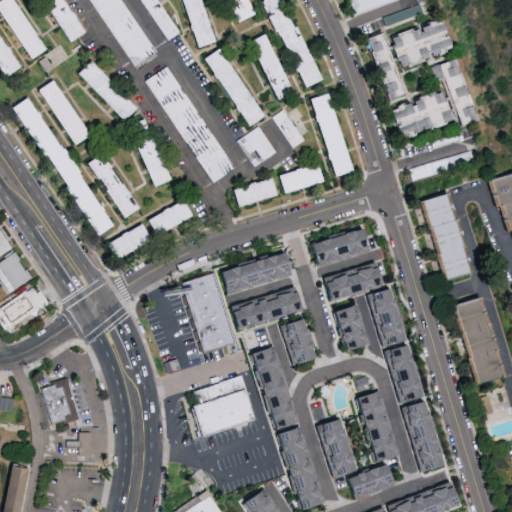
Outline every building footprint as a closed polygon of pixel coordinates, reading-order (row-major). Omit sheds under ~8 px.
[(34,59),(50,50),(20,0),(5,0),(1,3),(34,59)] [(88,34),(70,0),(66,0),(54,6),(73,42),(88,34)] [(90,0),(133,67),(155,53),(121,0),(90,0)] [(139,0),(155,25),(168,18),(157,0),(139,0)] [(218,43),(206,0),(187,0),(201,48),(218,43)] [(230,0),(241,23),(259,15),(252,0),(230,0)] [(322,82),(288,0),(268,0),(305,89),(322,82)] [(396,0),(350,0),(356,15),(396,0)] [(415,64),(421,64),(434,57),(439,55),(445,54),(460,47),(459,37),(451,38),(448,33),(455,29),(455,24),(426,27),(423,29),(412,30),(396,38),(395,38),(395,45),(401,56),(411,55),(415,64)] [(298,94),(272,33),(255,40),(281,101),(298,94)] [(373,37),(382,71),(396,67),(387,34),(373,37)] [(267,118),(226,48),(210,57),(251,127),(267,118)] [(483,118),(463,57),(433,68),(439,84),(447,81),(450,89),(393,108),(399,127),(405,125),(410,138),(460,121),(453,100),(458,98),(466,123),(483,118)] [(141,108),(95,61),(83,73),(129,120),(141,108)] [(234,169),(167,66),(145,80),(212,184),(234,169)] [(43,89),(78,145),(94,135),(59,80),(43,89)] [(387,86),(393,101),(406,96),(400,81),(387,86)] [(357,172),(333,93),(315,99),(340,177),(357,172)] [(116,227),(33,97),(18,107),(101,237),(116,227)] [(276,152),(259,126),(237,141),(254,167),(276,152)] [(175,180),(158,139),(142,146),(159,187),(175,180)] [(143,209),(109,152),(93,162),(127,219),(143,209)] [(327,184),(324,166),(284,173),(287,191),(327,184)] [(485,183),(492,208),(495,207),(502,233),(508,232),(511,246),(511,192),(508,177),(485,183)] [(281,196),(277,178),(233,190),(238,208),(281,196)] [(419,205),(443,198),(465,275),(441,282),(419,205)] [(153,218),(161,235),(196,218),(188,201),(153,218)] [(124,257),(155,241),(147,224),(116,241),(124,257)] [(0,257),(14,248),(0,226),(0,257)] [(319,266),(313,246),(361,233),(367,252),(319,266)] [(0,277),(11,294),(34,278),(16,252),(0,263),(0,277)] [(222,274),(281,256),(286,275),(227,293),(222,274)] [(331,303),(325,283),(372,268),(378,288),(331,303)] [(239,344),(206,355),(197,327),(183,284),(216,274),(233,327),(239,344)] [(3,309),(17,328),(50,304),(36,285),(3,309)] [(290,292),(296,312),(239,330),(233,310),(290,292)] [(366,300),(385,294),(401,342),(381,348),(366,300)] [(448,309),(473,301),(496,378),(471,386),(448,309)] [(354,309),(333,315),(344,350),(365,343),(354,309)] [(291,365),(279,328),(297,322),(309,360),(291,365)] [(403,350),(418,398),(399,405),(384,356),(403,350)] [(293,420),(272,427),(250,358),(271,351),(293,420)] [(353,390),(365,387),(362,376),(350,379),(353,390)] [(58,426),(52,426),(44,398),(42,391),(46,390),(58,384),(68,379),(71,389),(80,422),(58,426)] [(240,428),(204,440),(196,408),(240,393),(249,390),(259,422),(240,428)] [(0,394),(0,413),(12,414),(14,396),(0,394)] [(377,394),(354,401),(373,461),(396,454),(377,394)] [(476,398),(481,416),(491,413),(486,395),(476,398)] [(420,405),(401,411),(420,472),(439,466),(420,405)] [(316,426),(334,420),(350,471),(332,477),(316,426)] [(276,435),(298,428),(320,501),(298,508),(276,435)] [(95,435),(94,450),(94,459),(80,458),(80,450),(67,450),(67,444),(82,444),(82,434),(95,435)] [(387,485),(378,463),(338,479),(347,501),(387,485)] [(24,511),(32,469),(15,466),(6,511),(24,511)] [(386,508),(387,511),(439,511),(452,507),(444,485),(386,508)] [(246,511),(241,503),(261,490),(274,511),(246,511)] [(178,511),(180,511),(181,510),(210,493),(221,510),(222,511),(178,511)]
